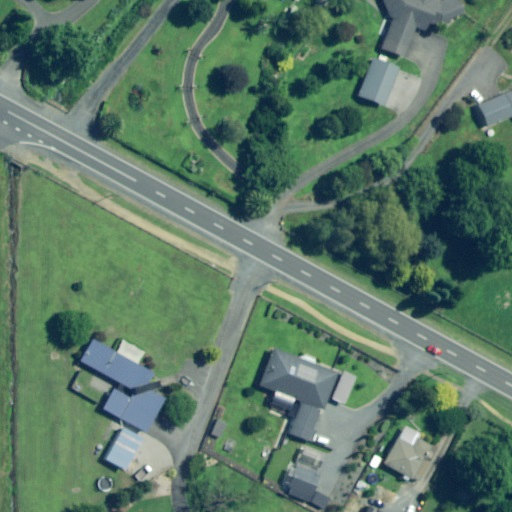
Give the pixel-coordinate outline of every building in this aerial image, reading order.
[(457,0),(448,0),(443,1),(442,0),(439,0),(435,1),(435,0),(380,0),(388,21),(377,50),(403,60),(415,28),(424,31),(431,31),(449,27),(447,18),(461,15),(457,0)] [(397,70),(371,59),(356,96),(382,107),(397,70)] [(511,91),(476,106),(484,128),(511,116),(511,91)] [(150,393),(158,378),(151,374),(135,366),(142,353),(121,342),(114,354),(90,341),(78,364),(115,383),(100,410),(143,433),(161,399),(150,393)] [(334,373),(271,349),(257,386),(273,392),(265,411),(283,418),(290,400),(299,403),(287,434),(306,442),(318,410),(320,411),(334,373)] [(140,439),(121,428),(104,461),(123,471),(140,439)] [(436,454),(401,431),(380,463),(415,485),(436,454)] [(287,493),(323,506),(328,493),(314,488),(326,454),(304,446),(295,469),(289,466),(283,485),(289,487),(287,493)]
